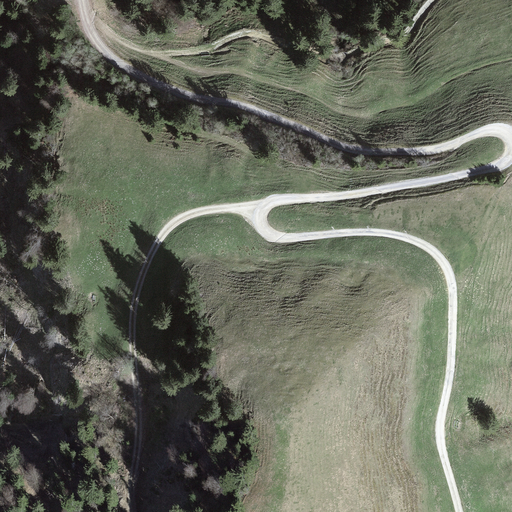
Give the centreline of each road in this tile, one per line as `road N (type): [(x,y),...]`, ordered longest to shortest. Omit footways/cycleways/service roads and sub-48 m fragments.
road 1 (track): [(87,14),(159,56),(253,33),(340,57),(399,39),(433,0)]
road 2 (track): [(133,511),(132,327),(141,277),(178,219),(256,212)]
road 3 (track): [(159,56),(255,77),(355,113),(511,58)]
